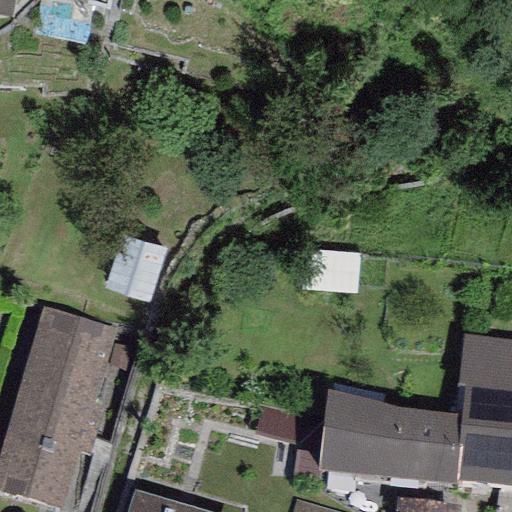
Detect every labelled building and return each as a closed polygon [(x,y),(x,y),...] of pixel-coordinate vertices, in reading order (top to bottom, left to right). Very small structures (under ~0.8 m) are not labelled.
[(90,416),(114,333),(44,314),(0,457),(0,497),(48,511),(62,511),(78,457),(88,460),(101,417),(90,416)] [(511,345),(464,341),(460,394),(464,394),(462,422),(459,455),(470,456),(467,491),(511,494),(511,345)] [(459,455),(462,422),(403,419),(331,399),(320,474),(467,491),(470,456),(459,455)] [(184,511),(134,497),(129,511),(184,511)] [(328,511),(294,502),(291,511),(328,511)]
